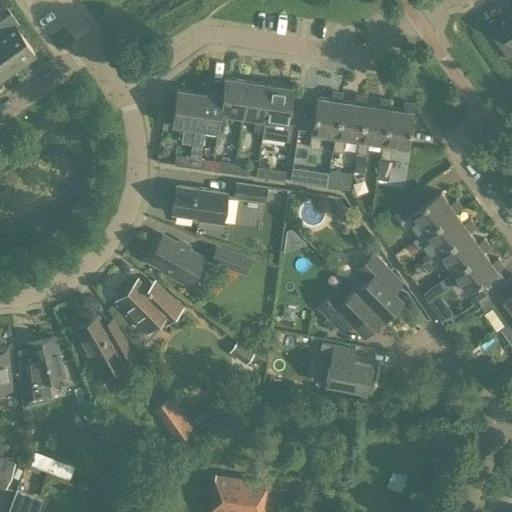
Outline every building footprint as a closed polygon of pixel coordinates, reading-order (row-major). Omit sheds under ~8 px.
[(511,11),(497,22),(508,37),(498,44),(509,60),(511,58),(511,11)] [(13,26),(16,24),(9,13),(0,18),(0,45),(15,67),(33,54),(13,26)] [(0,77),(15,67),(0,45),(0,77)] [(218,113),(240,116),(246,81),(222,77),(220,95),(220,96),(218,113)] [(261,131),(263,120),(268,84),(246,81),(240,116),(254,118),(252,130),(261,131)] [(286,122),(291,87),(268,84),(263,120),(261,131),(260,138),(288,142),(291,123),(286,122)] [(190,143),(198,92),(175,89),(169,124),(183,126),(181,142),(190,143)] [(216,131),(218,113),(220,96),(220,95),(198,92),(190,143),(201,144),(203,129),(216,131)] [(334,138),(339,102),(340,94),(331,93),(330,100),(315,98),(307,148),(317,150),(319,135),(334,138)] [(354,104),(339,102),(334,138),(331,152),(341,154),(343,139),(357,141),(362,105),(364,97),(355,96),(354,104)] [(362,105),(357,141),(355,156),(365,158),(367,143),(381,145),(386,109),(387,102),(378,100),(377,108),(362,105)] [(401,112),(386,109),(381,145),(379,160),(388,162),(391,147),(405,149),(412,106),(402,104),(401,112)] [(173,165),(187,167),(188,157),(174,155),(173,165)] [(202,159),(188,157),(187,167),(200,169),(202,159)] [(218,172),(232,174),(233,164),(219,162),(218,172)] [(246,176),(247,166),(233,164),(232,174),(246,176)] [(268,179),(270,169),(256,167),(254,177),(268,179)] [(289,182),(311,185),(313,171),(291,167),(289,182)] [(328,169),(326,187),(349,190),(351,172),(328,169)] [(262,202),(264,187),(235,183),(232,198),(262,202)] [(221,224),(225,193),(174,185),(170,214),(196,218),(196,220),(221,224)] [(392,210),(400,222),(400,223),(406,231),(418,222),(426,234),(456,213),(462,209),(456,201),(451,205),(442,193),(426,204),(417,192),(392,210)] [(440,253),(470,232),(475,228),(470,220),(464,224),(456,213),(426,234),(414,242),(420,250),(432,242),(440,253)] [(470,232),(440,253),(428,262),(433,270),(445,261),(454,273),(484,252),(490,248),(484,239),(478,244),(470,232)] [(187,285),(202,258),(161,235),(147,260),(161,268),(160,270),(187,285)] [(243,273),(248,259),(215,246),(210,260),(243,273)] [(468,293),(504,268),(498,259),(492,263),(484,252),(454,273),(442,282),(448,290),(460,281),(468,293)] [(392,293),(401,284),(372,254),(355,271),(364,281),(355,290),(380,317),(382,319),(400,301),(392,293)] [(164,323),(179,308),(153,281),(146,289),(136,279),(115,300),(146,331),(159,318),(164,323)] [(448,290),(442,282),(423,295),(429,303),(440,295),(448,290)] [(511,323),(511,295),(508,299),(500,287),(479,301),(487,313),(494,308),(507,327),(511,323)] [(362,334),(380,317),(355,290),(353,288),(342,299),(333,290),(317,307),(336,326),(345,317),(362,334)] [(89,356),(93,363),(100,376),(124,362),(127,366),(138,359),(127,341),(124,342),(114,325),(105,330),(96,315),(73,328),(82,343),(76,346),(84,359),(89,356)] [(511,323),(507,327),(503,330),(511,342),(511,323)] [(17,364),(20,391),(21,406),(47,400),(50,395),(47,380),(62,376),(53,337),(25,344),(29,358),(26,362),(17,364)] [(253,352),(236,340),(228,352),(245,364),(253,352)] [(363,392),(369,365),(351,361),(354,349),(320,343),(316,364),(328,366),(324,384),(363,392)] [(0,390),(9,390),(4,347),(0,347),(0,390)] [(176,409),(169,398),(157,406),(165,417),(176,409)] [(0,486),(4,488),(14,462),(0,456),(0,486)] [(214,477),(209,476),(207,490),(212,491),(209,511),(259,511),(264,484),(214,477)] [(6,511),(36,511),(42,498),(16,488),(6,511)] [(282,511),(315,511),(316,508),(284,503),(282,511)]
